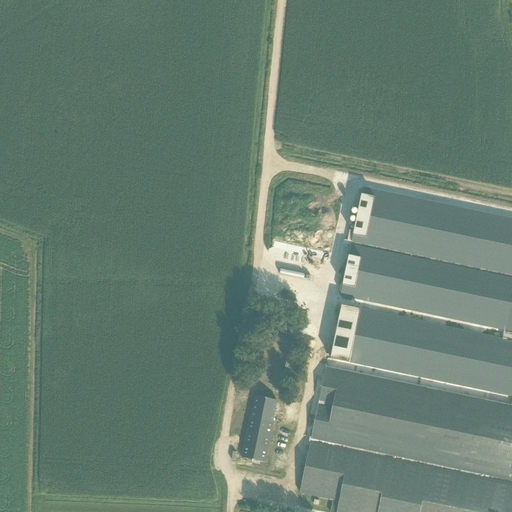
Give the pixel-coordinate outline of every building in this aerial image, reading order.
[(511,219),(363,189),(341,297),(504,331),(503,339),(502,340),(511,342),(511,219)] [(339,321),(331,359),(511,397),(511,403),(511,407),(511,406),(511,342),(502,340),(503,339),(493,337),(342,306),(339,321)] [(289,344),(291,338),(278,334),(276,340),(289,344)] [(306,462),(300,493),(334,501),(331,511),(511,511),(511,406),(511,407),(326,368),(319,402),(318,406),(318,405),(311,439),(312,439),(312,443),(310,443),(306,462)] [(272,422),(277,401),(256,397),(252,418),(272,422)] [(250,418),(242,458),(265,463),(274,422),(272,422),(252,418),(250,418)]
